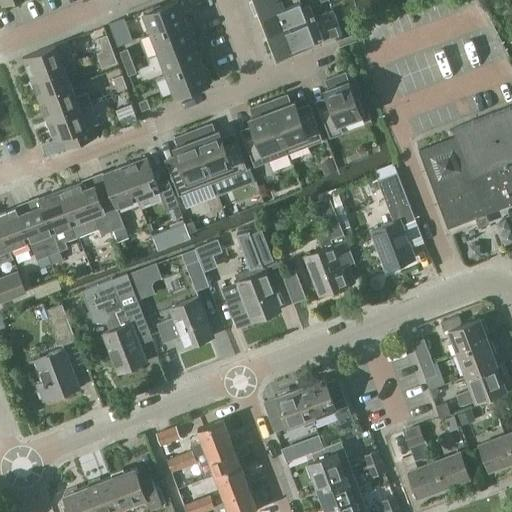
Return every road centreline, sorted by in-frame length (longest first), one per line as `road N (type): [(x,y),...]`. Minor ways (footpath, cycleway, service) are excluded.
road 1 (residential): [(511,295),(482,281),(238,375)]
road 2 (residential): [(0,174),(29,162),(47,169),(260,85)]
road 3 (residential): [(238,375),(13,467)]
road 4 (residential): [(290,511),(238,375)]
road 5 (residential): [(0,45),(121,0)]
